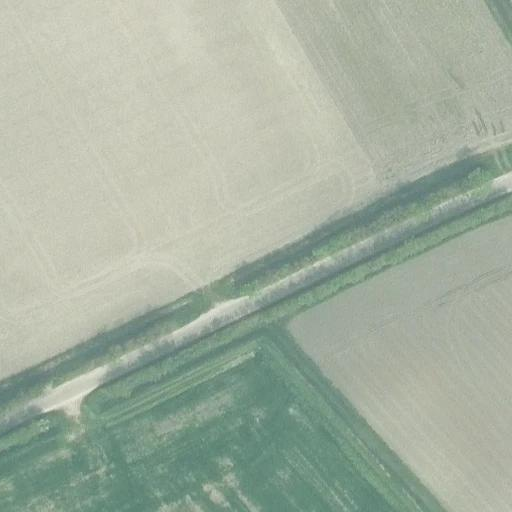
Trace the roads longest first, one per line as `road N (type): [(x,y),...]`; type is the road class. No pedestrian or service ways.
road 1 (unclassified): [(0,420),(423,213),(511,178)]
road 2 (track): [(413,511),(259,340),(82,428),(63,388)]
